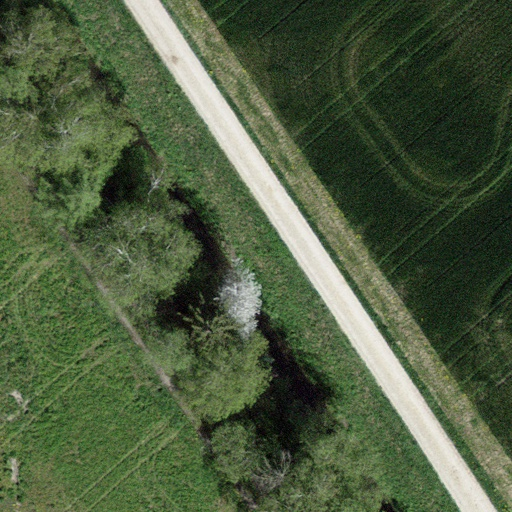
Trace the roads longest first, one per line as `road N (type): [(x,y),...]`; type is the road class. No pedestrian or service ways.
road 1 (track): [(97,0),(459,511)]
road 2 (track): [(243,511),(0,140)]
